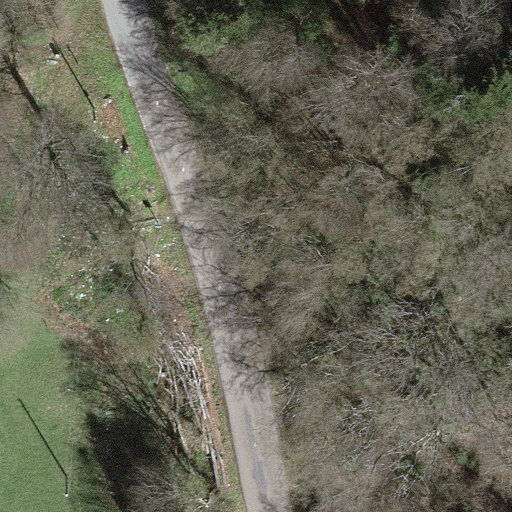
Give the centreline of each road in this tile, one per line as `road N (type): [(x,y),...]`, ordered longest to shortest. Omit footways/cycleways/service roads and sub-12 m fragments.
road 1 (tertiary): [(274,511),(192,217)]
road 2 (unclassified): [(192,217),(120,0)]
